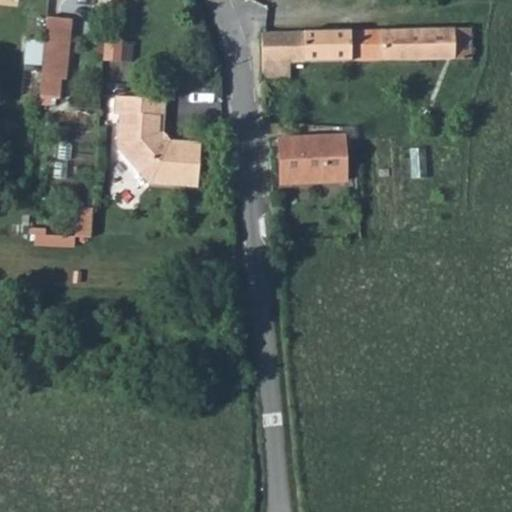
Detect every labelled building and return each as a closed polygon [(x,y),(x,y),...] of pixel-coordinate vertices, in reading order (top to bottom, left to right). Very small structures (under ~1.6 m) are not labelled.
[(47,9),(38,88),(58,90),(60,71),(65,71),(73,12),(47,9)] [(472,59),(472,28),(262,30),(263,78),(288,77),(288,60),(472,59)] [(101,40),(99,61),(115,62),(117,41),(101,40)] [(109,114),(115,113),(117,96),(111,96),(109,114)] [(117,96),(115,113),(113,146),(143,181),(191,183),(195,141),(169,139),(161,140),(154,131),(155,114),(130,113),(131,96),(117,96)] [(161,98),(131,96),(130,113),(155,114),(154,131),(161,140),(169,139),(158,128),(161,98)] [(343,135),(277,140),(282,184),(347,179),(343,135)] [(91,238),(92,208),(77,207),(75,237),(91,238)]
